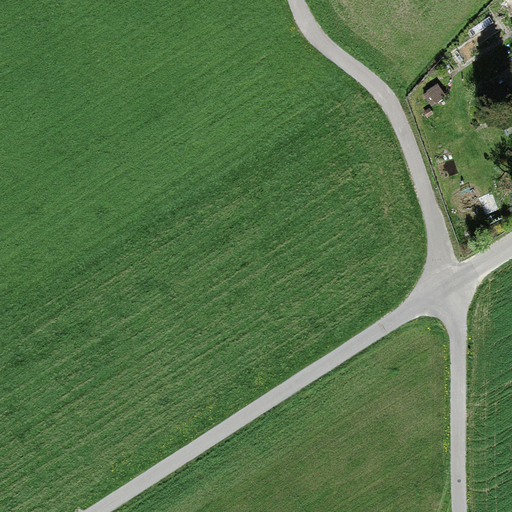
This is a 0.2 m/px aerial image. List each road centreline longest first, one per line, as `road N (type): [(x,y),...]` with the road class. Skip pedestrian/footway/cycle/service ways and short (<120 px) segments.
road 1 (unclassified): [(451,284),(95,511)]
road 2 (track): [(295,0),(321,42),(392,106),(451,284)]
road 3 (unclassified): [(451,284),(471,511)]
